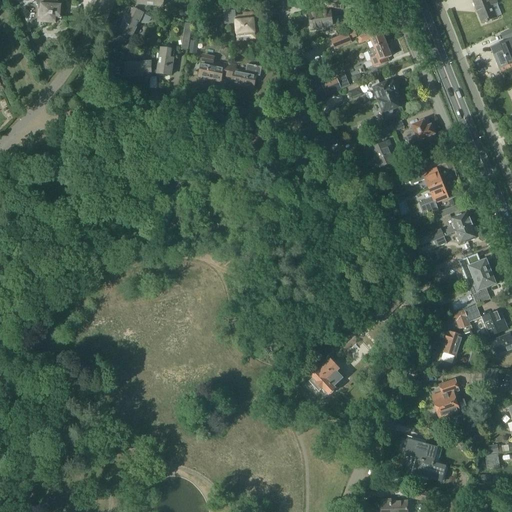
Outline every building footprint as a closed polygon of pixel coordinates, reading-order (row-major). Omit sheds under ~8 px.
[(40,5),(39,22),(55,23),(55,18),(60,18),(60,4),(56,3),(56,0),(36,0),(36,5),(40,5)] [(328,0),(327,8),(339,10),(341,10),(341,9),(343,9),(343,7),(341,7),(342,2),(332,0),(328,0)] [(363,0),(357,0),(353,2),(358,16),(368,12),(363,0)] [(482,24),(497,18),(492,6),(497,4),(495,0),(475,0),(473,1),(482,24)] [(120,31),(132,37),(139,23),(140,24),(141,24),(143,24),(144,24),(146,24),(147,23),(149,22),(150,21),(151,20),(151,19),(146,16),(151,6),(138,5),(135,10),(131,8),(120,31)] [(235,15),(236,15),(235,10),(223,12),(224,24),(236,22),(235,15)] [(311,29),(326,27),(325,25),(332,25),(330,12),(310,15),(311,29)] [(253,19),(252,14),(244,14),(244,16),(236,17),(236,15),(235,15),(236,22),(238,40),(254,39),(254,34),(255,33),(255,28),(254,28),(253,25),(254,24),(254,20),(253,19)] [(188,51),(192,25),(186,24),(181,50),(188,51)] [(501,33),(504,41),(511,37),(511,32),(511,30),(501,33)] [(334,50),(349,44),(352,43),(350,40),(357,37),(354,31),(330,41),(334,50)] [(374,49),(386,44),(381,31),(369,35),(368,34),(357,38),(359,44),(370,40),(374,49)] [(196,53),(198,43),(191,42),(189,52),(196,53)] [(511,63),(511,47),(507,49),(504,42),(494,46),(497,54),(494,55),(499,69),(511,63)] [(386,44),(374,49),(368,52),(371,61),(364,64),(366,69),(373,66),(374,68),(388,63),(387,59),(391,57),(386,44)] [(159,62),(157,74),(171,76),(175,51),(160,49),(159,62)] [(227,78),(230,64),(224,63),(223,68),(220,67),(221,64),(213,62),(214,58),(204,56),(199,78),(220,82),(221,76),(227,78)] [(151,74),(157,74),(159,62),(126,63),(126,77),(151,77),(151,74)] [(232,84),(249,88),(253,89),(256,76),(260,77),(261,68),(247,65),(246,73),(235,71),(236,66),(230,64),(227,78),(233,79),(232,84)] [(354,84),(361,81),(359,73),(351,76),(354,84)] [(326,96),(341,89),(337,78),(321,85),(326,96)] [(379,101),(396,94),(395,91),(397,89),(398,87),(398,85),(396,83),(394,82),(392,82),(380,86),(378,81),(370,84),(369,86),(369,88),(370,90),(373,91),(374,90),(379,101)] [(350,100),(361,95),(358,88),(347,93),(350,100)] [(396,94),(379,101),(384,113),(384,114),(384,115),(385,115),(386,116),(387,116),(387,117),(388,117),(389,117),(390,116),(391,116),(392,115),(393,114),(393,113),(393,112),(393,111),(393,110),(396,108),(402,106),(396,94)] [(360,124),(364,136),(376,131),(371,119),(360,124)] [(429,127),(427,120),(410,127),(412,134),(406,137),(409,145),(419,141),(428,137),(429,140),(436,138),(434,134),(431,126),(429,127)] [(404,128),(402,122),(392,126),(392,127),(394,132),(404,128)] [(382,137),(394,132),(392,127),(380,132),(382,137)] [(380,168),(393,162),(389,151),(392,150),(389,141),(371,149),(380,168)] [(418,152),(412,150),(409,157),(416,159),(418,152)] [(429,189),(443,183),(442,181),(441,182),(435,168),(435,170),(423,175),(420,168),(406,174),(411,186),(425,180),(429,189)] [(443,183),(429,189),(433,198),(418,204),(423,216),(438,210),(435,203),(447,198),(447,200),(448,200),(443,186),(444,186),(443,183)] [(443,218),(450,215),(448,209),(440,212),(443,218)] [(456,232),(472,226),(469,219),(468,219),(466,214),(451,220),(456,232),(455,232),(456,232)] [(472,226),(456,232),(460,244),(469,241),(471,241),(474,240),(474,238),(476,238),(471,226),(472,226)] [(444,237),(442,233),(441,230),(429,235),(432,243),(436,241),(435,241),(444,237)] [(444,238),(436,241),(438,248),(447,244),(444,238)] [(474,279),(490,273),(486,261),(470,267),(467,259),(449,266),(448,266),(440,269),(443,275),(462,268),(464,275),(472,272),(474,279)] [(490,273),(474,279),(467,282),(472,296),(476,305),(490,300),(486,288),(495,284),(490,273)] [(385,306),(380,311),(387,319),(392,313),(385,306)] [(468,309),(465,310),(467,317),(469,323),(470,322),(481,318),(476,306),(468,309)] [(465,310),(452,316),(455,322),(456,322),(457,322),(459,325),(461,330),(462,330),(463,331),(464,334),(465,334),(472,331),(469,323),(467,317),(465,310)] [(500,311),(483,318),(487,328),(490,336),(497,333),(498,334),(504,331),(507,330),(504,321),(500,311)] [(442,352),(456,356),(462,337),(448,333),(442,352)] [(490,336),(483,339),(486,345),(493,342),(498,354),(506,351),(508,355),(511,352),(511,340),(510,335),(500,339),(498,334),(497,333),(490,336)] [(469,370),(479,370),(482,360),(480,359),(481,356),(477,355),(476,358),(473,357),(469,370)] [(328,395),(335,389),(334,388),(343,379),(342,379),(344,377),(330,362),(312,378),(313,379),(310,382),(319,392),(322,389),(328,395)] [(482,372),(481,380),(498,380),(498,372),(482,372)] [(481,380),(481,388),(497,388),(498,380),(481,380)] [(456,403),(453,393),(458,392),(455,381),(440,386),(442,394),(432,397),(436,409),(435,410),(440,423),(461,416),(457,402),(456,403)] [(417,459),(433,463),(437,448),(408,440),(404,456),(417,459)] [(485,460),(487,469),(499,468),(498,458),(485,460)] [(446,467),(433,463),(417,459),(413,475),(441,483),(446,467)] [(490,485),(491,476),(478,475),(478,484),(490,485)] [(426,501),(427,493),(414,490),(413,498),(426,501)] [(486,495),(476,496),(477,503),(486,502),(486,495)] [(391,503),(391,501),(382,501),(381,511),(407,511),(407,503),(391,503)]
